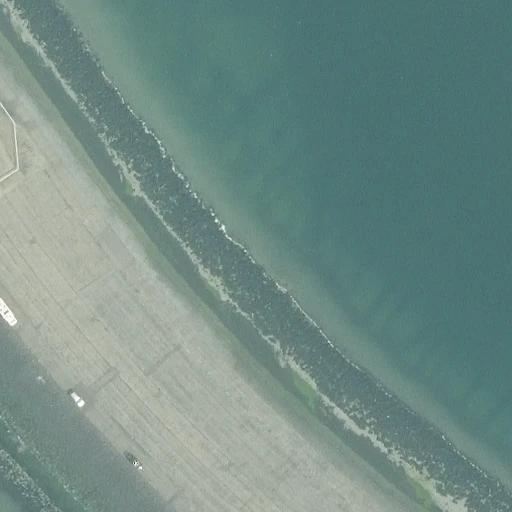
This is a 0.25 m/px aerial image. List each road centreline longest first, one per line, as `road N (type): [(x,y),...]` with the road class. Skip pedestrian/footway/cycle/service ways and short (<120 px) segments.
road 1 (unclassified): [(0,95),(238,401),(374,511)]
road 2 (unclassified): [(202,511),(0,288)]
